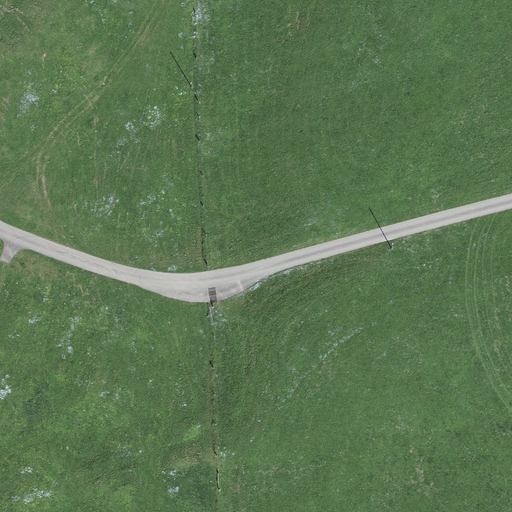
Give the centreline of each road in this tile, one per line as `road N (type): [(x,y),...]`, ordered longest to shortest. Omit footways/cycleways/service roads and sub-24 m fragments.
road 1 (unclassified): [(0,228),(106,268),(190,283),(511,200)]
road 2 (track): [(0,164),(99,85),(160,0)]
